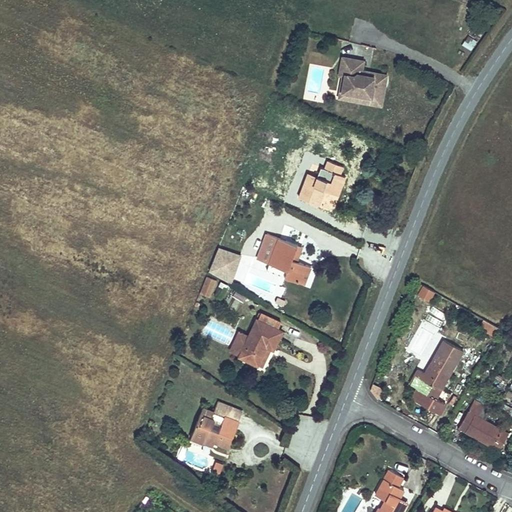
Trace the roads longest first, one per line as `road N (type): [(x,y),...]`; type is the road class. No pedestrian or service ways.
road 1 (tertiary): [(511,38),(443,154),(345,398)]
road 2 (residential): [(511,485),(345,398)]
road 3 (tertiary): [(345,398),(301,511)]
